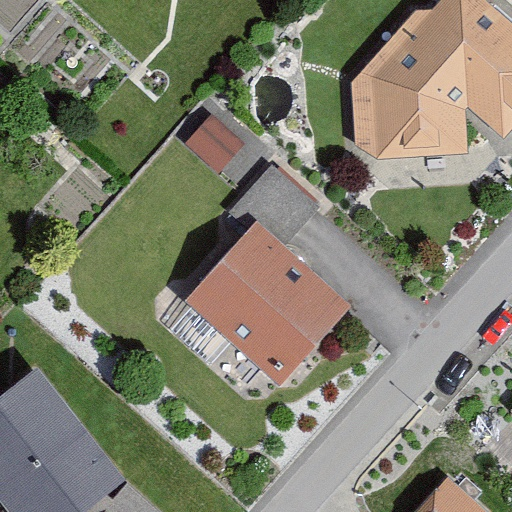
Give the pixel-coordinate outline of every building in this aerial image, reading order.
[(511,136),(511,24),(485,0),(442,0),(433,10),(416,12),(353,86),(359,145),(375,158),(466,150),(462,106),(504,145),(511,136)] [(212,106),(188,140),(226,166),(250,133),(212,106)] [(177,312),(270,395),(345,313),(281,256),(316,216),(266,172),(223,220),(243,238),(177,312)] [(0,411),(0,511),(73,511),(116,482),(43,381),(0,411)] [(489,511),(447,475),(414,511),(489,511)] [(111,503),(122,511),(164,511),(130,482),(111,503)]
